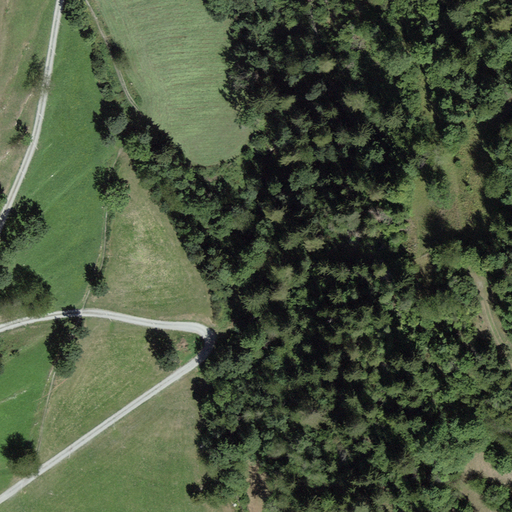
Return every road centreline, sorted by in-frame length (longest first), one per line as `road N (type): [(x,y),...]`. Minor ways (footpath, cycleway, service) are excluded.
road 1 (track): [(0,328),(82,311),(201,328),(209,337),(200,359),(34,476)]
road 2 (track): [(60,0),(36,132),(0,231)]
